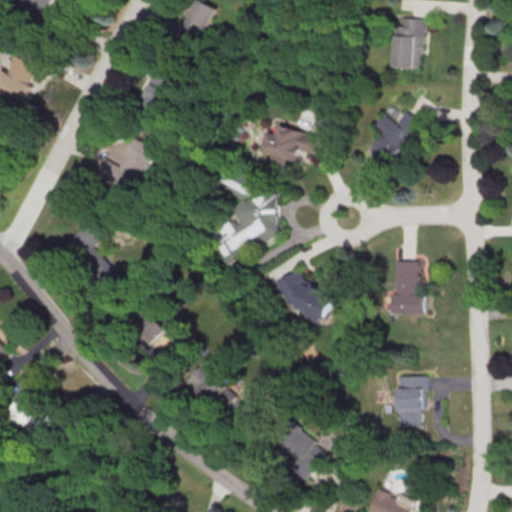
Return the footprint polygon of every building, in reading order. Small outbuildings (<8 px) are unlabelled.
[(80,0),(26,0),(22,7),(42,19),(51,4),(54,6),(57,0),(69,0),(78,5),(80,0)] [(171,42),(186,51),(193,38),(199,42),(220,6),(209,0),(198,0),(186,22),(183,20),(171,42)] [(399,16),(424,18),(422,46),(419,46),(418,66),(391,64),(394,31),(398,32),(399,16)] [(35,42),(54,53),(45,71),(39,67),(31,83),(39,87),(30,103),(0,85),(0,78),(7,67),(13,71),(22,55),(27,58),(35,42)] [(141,111),(165,125),(184,93),(178,89),(185,78),(162,65),(146,93),(150,96),(141,111)] [(407,109),(421,120),(387,162),(370,148),(383,133),(374,125),(386,111),(397,121),(407,109)] [(268,151),(317,165),(325,137),(310,132),(311,127),(288,120),(285,131),(274,129),(268,151)] [(102,172),(139,192),(163,149),(139,136),(125,161),(112,154),(102,172)] [(224,162),(282,193),(282,227),(230,256),(214,231),(234,218),(237,223),(245,218),(241,213),(241,205),(245,202),(212,184),(224,162)] [(67,244),(98,217),(113,234),(99,246),(117,267),(100,282),(67,244)] [(397,259),(418,259),(417,275),(422,275),(422,292),(425,292),(425,313),(403,313),(403,287),(397,287),(397,259)] [(321,320),(338,300),(309,276),(295,264),(278,284),(290,294),(321,320)] [(133,314),(148,300),(184,339),(168,353),(133,314)] [(0,332),(18,354),(0,369),(0,332)] [(185,383),(209,405),(213,400),(223,409),(237,393),(204,363),(185,383)] [(399,374),(429,374),(429,405),(422,405),(422,422),(399,422),(399,407),(395,407),(395,386),(399,386),(399,374)] [(36,385),(70,422),(61,430),(70,440),(59,450),(49,439),(42,445),(9,410),(36,385)] [(290,466),(305,478),(328,450),(288,417),(268,441),(281,452),(287,445),(300,455),(290,466)] [(366,511),(378,487),(391,493),(389,496),(412,507),(410,511),(366,511)]
